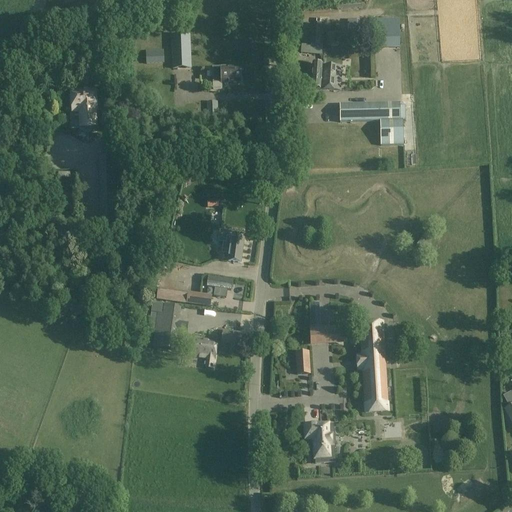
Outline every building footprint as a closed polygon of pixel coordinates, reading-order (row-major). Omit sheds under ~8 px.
[(328,0),(321,0),(313,1),(314,12),(330,10),(328,0)] [(360,0),(336,0),(337,10),(361,8),(360,0)] [(302,5),(294,5),(294,13),(302,13),(302,5)] [(193,15),(178,15),(179,28),(193,27),(193,15)] [(388,27),(388,21),(388,20),(382,21),(372,21),(372,27),(372,51),(400,50),(400,26),(388,27)] [(360,21),(360,33),(368,32),(368,21),(360,21)] [(357,22),(348,22),(348,34),(356,34),(357,22)] [(314,25),(312,45),(323,46),(324,26),(324,25),(314,24),(314,25)] [(190,35),(171,36),(172,70),(191,69),(190,35)] [(105,43),(80,46),(81,54),(106,52),(105,43)] [(311,46),(301,45),(300,54),(322,55),(323,47),(311,46)] [(164,50),(146,51),(146,65),(164,64),(164,50)] [(313,65),(311,89),(340,91),(342,68),(313,65)] [(212,68),(212,71),(209,71),(210,78),(212,78),(213,90),(222,90),(222,83),(240,83),(240,70),(232,70),(232,67),(212,68)] [(94,90),(72,92),(73,113),(80,113),(81,128),(96,127),(94,90)] [(217,102),(206,103),(207,122),(218,121),(217,102)] [(400,104),(339,105),(340,123),(380,122),(380,146),(404,145),(403,120),(400,120),(400,104)] [(118,159),(97,159),(98,233),(120,232),(118,159)] [(243,240),(230,239),(228,254),(227,262),(240,263),(243,240)] [(109,258),(83,260),(84,273),(110,271),(109,258)] [(227,290),(231,291),(233,281),(209,278),(208,288),(215,289),(214,296),(226,297),(227,290)] [(188,294),(186,305),(211,308),(212,297),(188,294)] [(308,304),(310,327),(320,326),(319,303),(308,304)] [(177,337),(180,315),(168,314),(165,335),(177,337)] [(382,323),(359,324),(365,405),(387,403),(382,323)] [(330,342),(344,341),(343,326),(329,327),(330,342)] [(223,331),(221,344),(239,347),(241,334),(223,331)] [(194,340),(192,356),(215,359),(217,343),(194,340)] [(296,376),(310,375),(309,353),(295,353),(296,376)] [(511,395),(511,393),(503,397),(509,408),(504,411),(511,425),(511,395)] [(328,425),(305,427),(306,440),(313,440),(315,459),(330,458),(328,425)] [(333,429),(334,447),(348,447),(347,428),(333,429)] [(321,463),(320,474),(329,475),(330,464),(321,463)]
